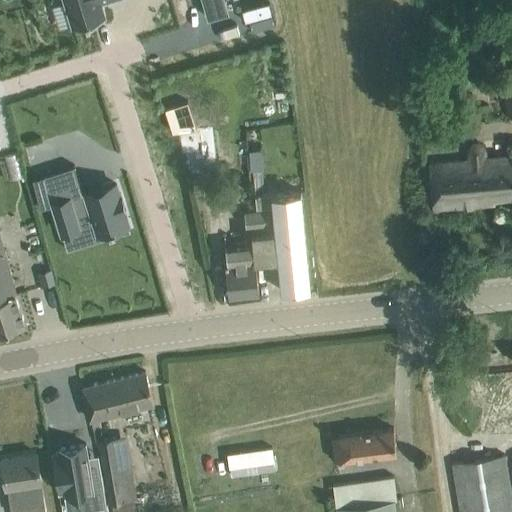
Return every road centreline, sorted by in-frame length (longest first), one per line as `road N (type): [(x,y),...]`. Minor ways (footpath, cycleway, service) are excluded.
road 1 (residential): [(188,334),(106,62),(7,90)]
road 2 (tertiary): [(188,334),(511,294)]
road 3 (tertiary): [(0,361),(188,334)]
